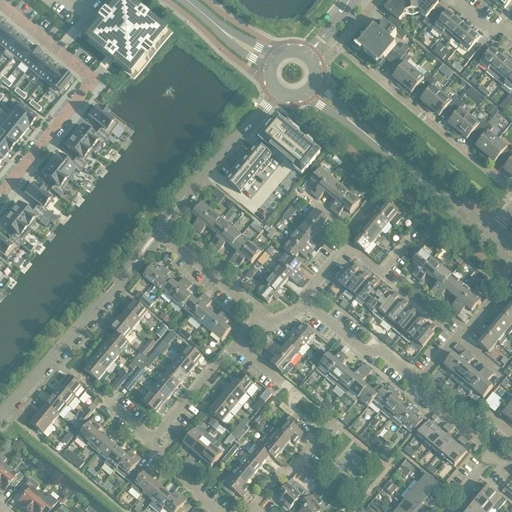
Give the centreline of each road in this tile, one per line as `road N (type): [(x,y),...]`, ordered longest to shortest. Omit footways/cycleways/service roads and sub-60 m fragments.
road 1 (residential): [(0,4),(93,81),(0,195)]
road 2 (residential): [(511,193),(324,35)]
road 3 (residential): [(0,420),(158,236)]
road 4 (residential): [(158,236),(277,92)]
road 5 (tertiary): [(488,235),(347,119)]
road 6 (residential): [(419,384),(305,303)]
road 7 (residential): [(258,316),(158,236)]
road 8 (residential): [(154,440),(235,343)]
